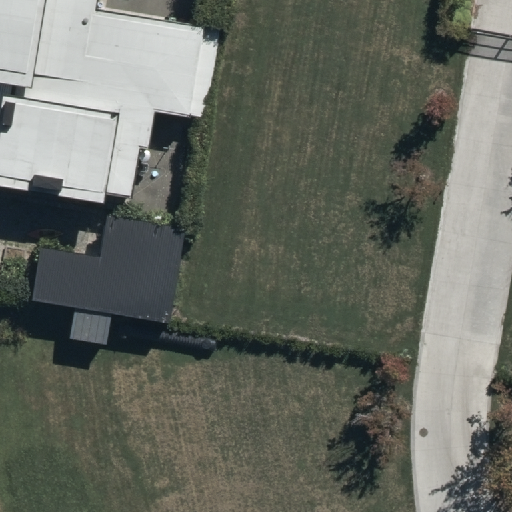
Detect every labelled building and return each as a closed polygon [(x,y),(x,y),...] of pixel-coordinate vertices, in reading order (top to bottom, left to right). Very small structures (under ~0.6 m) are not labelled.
[(0,0),(0,78),(6,80),(0,117),(0,182),(104,199),(106,190),(130,194),(137,148),(145,149),(151,109),(206,118),(220,30),(92,10),(93,0),(0,0)] [(375,0),(369,41),(259,24),(231,200),(324,214),(332,163),(418,176),(445,0),(375,0)] [(32,297),(73,303),(67,338),(103,344),(109,309),(167,318),(184,225),(107,211),(100,254),(40,245),(32,297)] [(283,261),(193,250),(184,317),(274,329),(283,261)] [(511,471),(511,420),(381,432),(386,482),(511,471)]
